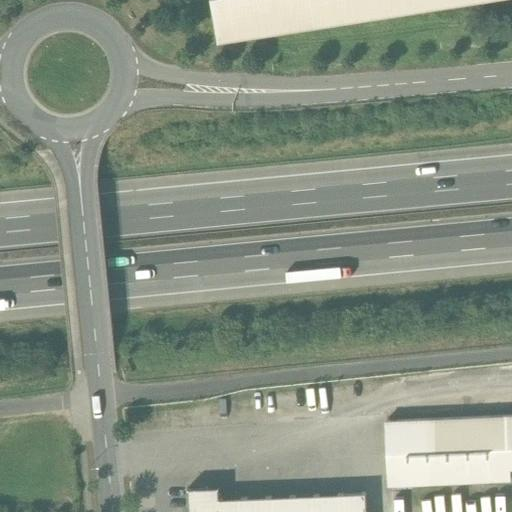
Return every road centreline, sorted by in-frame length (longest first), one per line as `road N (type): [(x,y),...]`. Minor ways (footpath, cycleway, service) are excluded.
road 1 (motorway): [(0,296),(511,245)]
road 2 (motorway): [(511,183),(0,231)]
road 3 (unclassified): [(79,191),(108,511)]
road 4 (unclassified): [(248,93),(511,78)]
road 5 (unclassified): [(125,66),(99,27),(76,20),(52,22),(18,54)]
road 6 (unclassified): [(119,103),(248,93)]
road 7 (unclassified): [(248,93),(125,66)]
